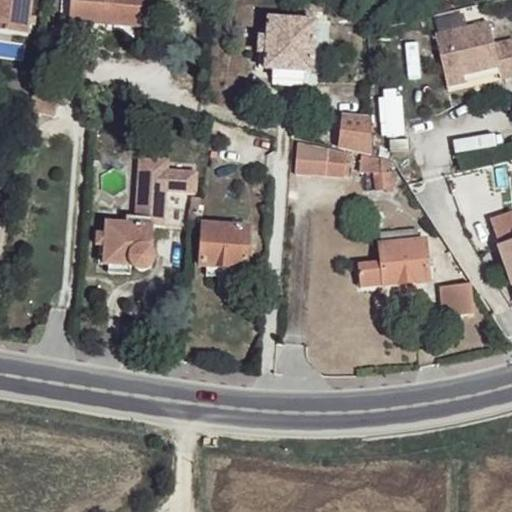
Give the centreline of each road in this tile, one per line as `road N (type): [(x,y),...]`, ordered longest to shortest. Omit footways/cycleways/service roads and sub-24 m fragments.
road 1 (secondary): [(511,386),(452,404),(188,403)]
road 2 (secondary): [(188,403),(0,374)]
road 3 (unknown): [(511,322),(439,190)]
